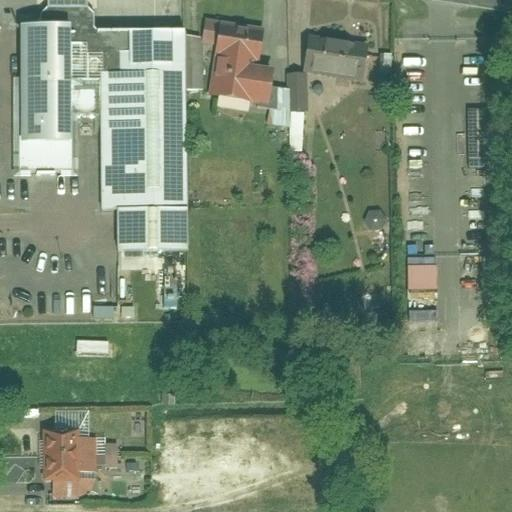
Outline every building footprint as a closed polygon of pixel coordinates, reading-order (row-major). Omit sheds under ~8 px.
[(39,0),(40,11),(81,11),(80,0),(39,0)] [(245,61),(253,62),(258,30),(201,21),(197,47),(209,49),(207,59),(212,60),(206,98),(262,106),(268,70),(244,66),(245,61)] [(116,215),(182,215),(183,33),(12,32),(11,175),(67,175),(68,118),(97,118),(97,214),(116,215)] [(306,37),(300,76),(358,85),(364,46),(306,37)] [(491,170),(491,113),(469,113),(469,170),(491,170)] [(115,254),(182,255),(182,215),(116,215),(115,254)] [(409,294),(438,293),(438,268),(409,268),(409,294)] [(73,440),(73,434),(38,434),(38,481),(92,481),(92,440),(73,440)]
